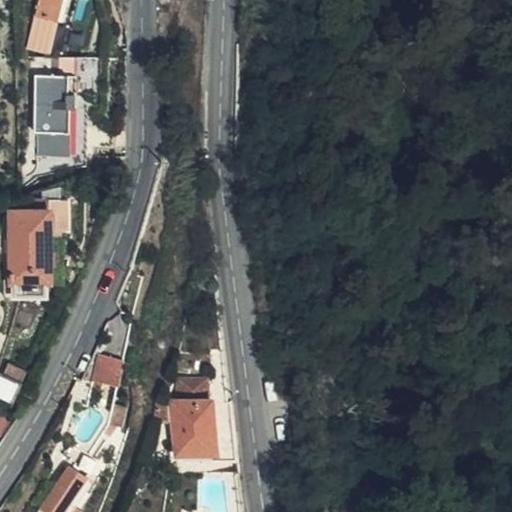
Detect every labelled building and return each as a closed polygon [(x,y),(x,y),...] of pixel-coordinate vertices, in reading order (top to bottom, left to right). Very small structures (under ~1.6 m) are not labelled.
[(56,21),(61,0),(38,0),(34,15),(56,21)] [(75,74),(75,57),(57,56),(57,75),(75,74)] [(75,74),(57,75),(36,77),(38,157),(71,155),(70,113),(76,112),(75,74)] [(118,148),(118,131),(88,131),(88,149),(118,148)] [(50,282),(49,210),(9,210),(9,283),(13,283),(13,295),(47,296),(47,283),(50,282)] [(103,355),(92,378),(103,382),(112,384),(114,380),(122,381),(127,362),(103,355)] [(16,371),(32,379),(38,369),(21,361),(16,371)] [(0,365),(0,387),(23,399),(32,379),(16,371),(1,364),(0,365)] [(92,378),(86,398),(98,402),(103,382),(92,378)] [(177,402),(211,401),(211,380),(176,381),(177,402)] [(177,402),(171,402),(176,455),(242,456),(235,400),(211,401),(177,402)] [(113,419),(126,421),(127,407),(115,406),(113,419)] [(63,511),(85,478),(68,467),(37,511),(63,511)]
